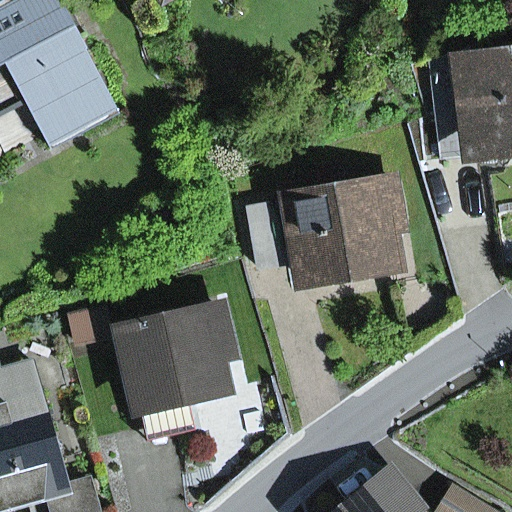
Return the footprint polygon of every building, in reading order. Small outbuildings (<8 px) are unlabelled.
[(120,114),(59,0),(7,0),(0,4),(0,109),(40,88),(68,141),(120,114)] [(469,49),(428,62),(440,160),(482,156),(480,144),(511,140),(511,65),(472,70),(469,49)] [(291,180),(294,200),(289,201),(303,281),(395,266),(387,220),(401,218),(395,183),(339,193),(336,173),(291,180)] [(297,261),(287,201),(247,208),(257,267),(297,261)] [(111,335),(105,310),(71,318),(76,343),(111,335)] [(216,352),(229,349),(220,311),(122,333),(139,408),(186,398),(224,389),(216,352)] [(10,403),(42,394),(33,363),(1,372),(10,403)] [(1,372),(0,370),(0,511),(46,499),(70,492),(42,394),(10,403),(1,372)] [(194,431),(186,398),(139,408),(147,442),(194,431)] [(343,511),(410,511),(418,506),(391,473),(343,511)] [(101,511),(94,486),(70,492),(46,499),(49,511),(101,511)] [(492,511),(454,488),(438,511),(492,511)]
